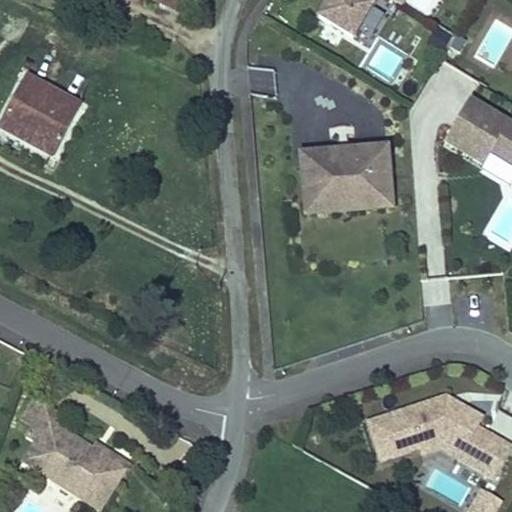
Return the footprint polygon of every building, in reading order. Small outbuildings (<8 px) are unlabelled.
[(331,0),(318,24),(355,47),(381,0),(331,0)] [(415,0),(414,4),(428,12),(434,0),(415,0)] [(0,111),(0,129),(47,154),(73,104),(19,76),(0,111)] [(511,124),(472,101),(444,147),(484,171),(490,160),(511,173),(511,124)] [(389,150),(298,157),(303,222),(394,216),(389,150)] [(423,304),(448,304),(448,279),(423,279),(423,304)] [(442,389),(359,416),(373,462),(435,445),(491,477),(511,442),(474,423),(480,411),(442,389)] [(27,421),(40,400),(30,392),(15,413),(27,421)] [(124,462),(107,450),(102,458),(84,445),(48,421),(55,408),(40,400),(27,421),(21,431),(30,437),(42,444),(30,464),(47,475),(52,466),(81,483),(75,493),(96,507),(124,462)] [(19,458),(30,464),(42,444),(30,437),(19,458)] [(102,458),(107,450),(89,438),(84,445),(102,458)] [(279,481),(328,502),(341,472),(292,451),(279,481)] [(47,475),(75,493),(81,483),(52,466),(47,475)] [(468,511),(501,511),(506,503),(479,490),(468,511)]
